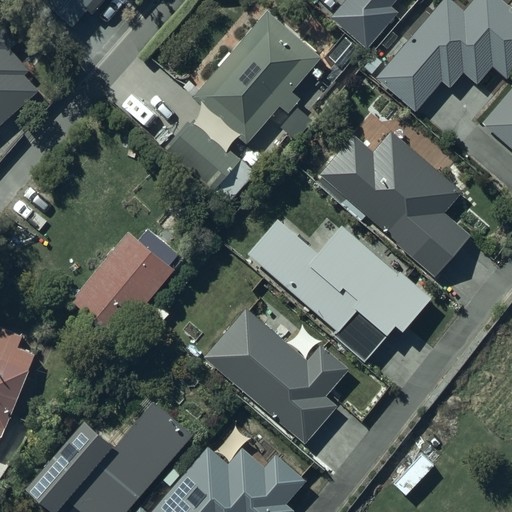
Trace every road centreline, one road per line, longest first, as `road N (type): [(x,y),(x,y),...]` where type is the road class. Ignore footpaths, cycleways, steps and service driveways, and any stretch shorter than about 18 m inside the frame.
road 1 (residential): [(511,271),(323,511)]
road 2 (residential): [(0,199),(172,0)]
